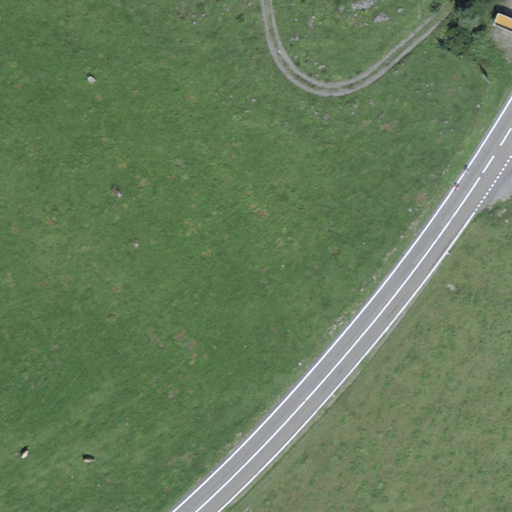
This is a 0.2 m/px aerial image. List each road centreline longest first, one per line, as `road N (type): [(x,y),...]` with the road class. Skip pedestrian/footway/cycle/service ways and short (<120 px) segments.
road 1 (primary): [(511,125),(389,306),(197,511)]
road 2 (track): [(267,0),(282,59),(327,89),(373,73),(456,0)]
